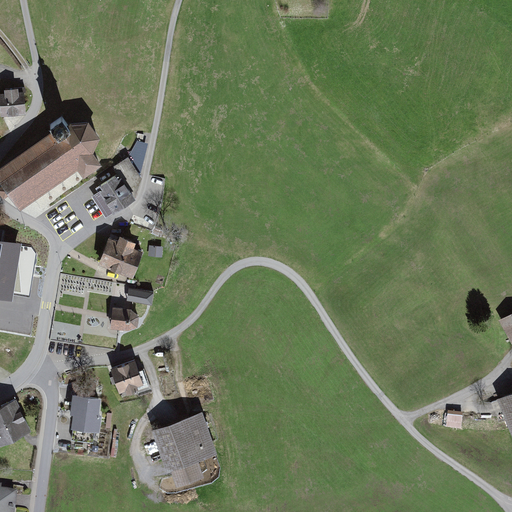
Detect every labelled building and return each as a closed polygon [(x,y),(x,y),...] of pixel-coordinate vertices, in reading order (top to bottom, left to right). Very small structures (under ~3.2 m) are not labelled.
[(0,93),(0,99),(1,114),(24,112),(23,92),(25,92),(25,87),(5,89),(5,93),(0,93)] [(54,131),(0,168),(0,175),(20,205),(78,164),(84,172),(98,162),(90,151),(97,136),(87,122),(71,124),(68,125),(62,116),(50,124),(54,131)] [(117,174),(101,184),(104,188),(93,195),(105,214),(113,209),(114,210),(117,209),(134,198),(141,177),(133,164),(128,157),(113,167),(117,174)] [(110,238),(100,261),(131,274),(141,251),(131,247),(133,242),(120,237),(118,241),(110,238)] [(31,247),(0,241),(0,292),(9,294),(10,286),(30,290),(36,255),(31,247)] [(131,310),(113,307),(111,326),(120,327),(128,327),(136,324),(138,315),(131,310)] [(511,313),(502,319),(511,338),(511,313)] [(134,360),(112,368),(119,389),(126,387),(127,392),(137,388),(139,394),(151,390),(144,369),(138,371),(134,360)] [(511,393),(491,403),(498,420),(508,416),(511,426),(511,393)] [(75,412),(71,439),(93,442),(95,427),(97,427),(99,414),(96,413),(98,398),(74,395),(72,412),(75,412)] [(14,399),(0,405),(0,441),(28,429),(14,399)] [(462,412),(448,411),(447,426),(461,428),(462,412)] [(200,413),(159,428),(178,482),(201,474),(195,457),(213,450),(200,413)] [(0,511),(12,511),(15,493),(0,491),(0,511)]
